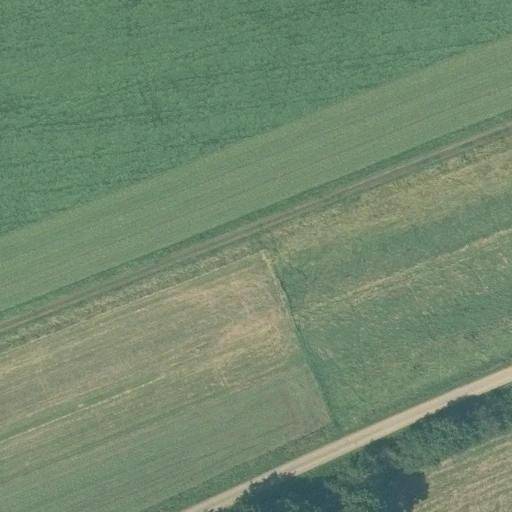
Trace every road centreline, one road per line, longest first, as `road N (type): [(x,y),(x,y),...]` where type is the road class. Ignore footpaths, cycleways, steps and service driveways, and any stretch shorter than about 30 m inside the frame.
road 1 (track): [(511,126),(0,328)]
road 2 (unclassified): [(205,511),(511,377)]
